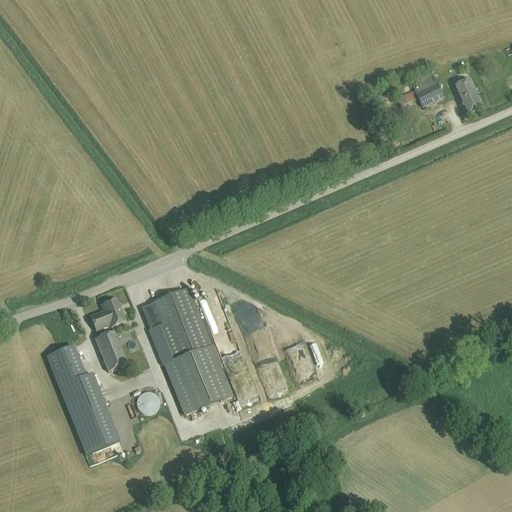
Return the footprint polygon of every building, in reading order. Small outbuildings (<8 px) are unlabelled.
[(444,100),(431,72),(410,83),(414,92),(397,100),(401,108),(418,100),(423,110),(444,100)] [(472,83),(456,90),(467,116),(484,109),(472,83)] [(152,308),(144,311),(152,332),(150,333),(164,368),(168,367),(189,417),(235,398),(214,348),(191,290),(151,307),(152,308)] [(96,332),(110,327),(111,329),(126,323),(117,301),(102,307),(105,315),(102,316),(102,315),(91,319),(96,332)] [(114,333),(95,340),(109,373),(127,366),(114,333)] [(87,381),(75,350),(48,361),(88,459),(121,445),(94,378),(87,381)] [(159,407),(159,405),(159,403),(157,400),(154,398),(151,397),(147,398),(144,400),(141,403),(140,406),(141,410),(142,412),(143,413),(146,416),(150,416),(153,416),(157,414),(159,411),(159,409),(159,407)]
